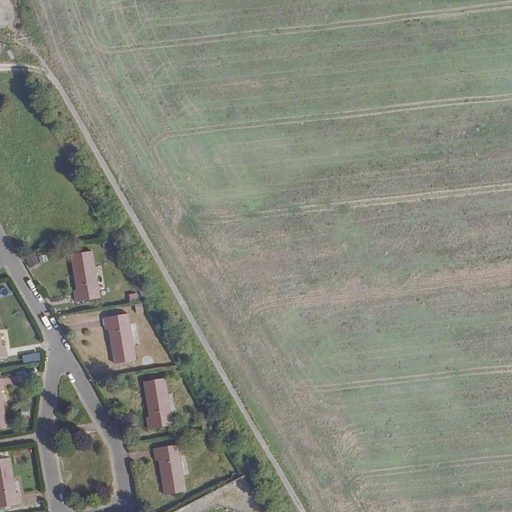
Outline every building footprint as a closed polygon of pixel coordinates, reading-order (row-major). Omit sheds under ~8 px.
[(92,251),(72,255),(77,290),(74,291),(76,302),(100,298),(92,251)] [(26,255),(28,267),(38,265),(36,253),(26,255)] [(136,294),(129,295),(131,303),(138,302),(136,294)] [(142,304),(135,305),(136,314),(143,312),(142,304)] [(115,365),(135,361),(128,314),(103,318),(105,330),(109,329),(115,365)] [(165,378),(144,382),(150,417),(146,418),(149,430),(173,426),(165,378)] [(208,421),(201,422),(203,430),(210,429),(208,421)] [(215,431),(208,433),(209,441),(216,440),(215,431)] [(186,492),(178,445),(154,449),(156,461),(159,460),(165,495),(186,492)] [(10,458),(0,459),(0,508),(21,505),(19,493),(15,493),(10,458)]
